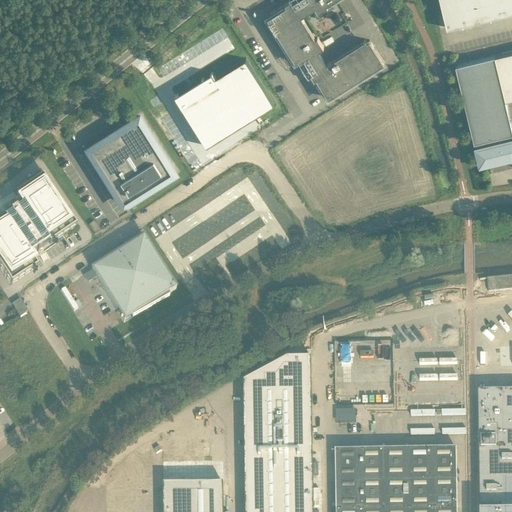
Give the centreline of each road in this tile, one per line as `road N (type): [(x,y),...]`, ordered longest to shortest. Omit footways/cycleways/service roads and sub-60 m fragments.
road 1 (unclassified): [(86,386),(36,311),(37,290),(242,153),(264,158),(322,245)]
road 2 (unclassified): [(86,386),(234,284),(322,245)]
road 3 (tertiary): [(0,163),(202,0)]
road 4 (unclassified): [(0,125),(155,0)]
road 5 (unclassified): [(322,245),(419,213),(511,198)]
